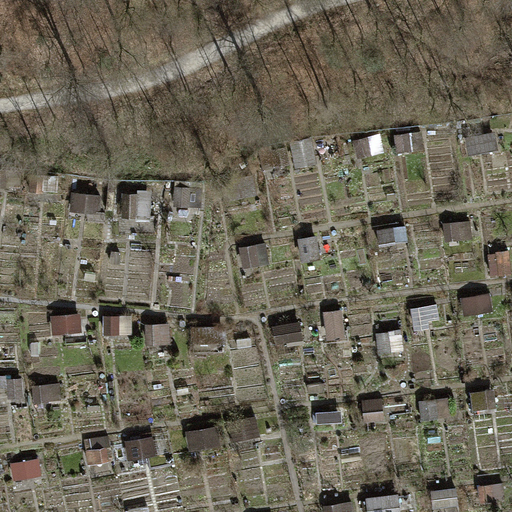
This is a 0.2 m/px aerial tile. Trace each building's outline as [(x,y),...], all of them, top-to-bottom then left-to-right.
[(153,219),(154,190),(129,189),(129,219),(153,219)] [(103,213),(104,194),(75,193),(74,212),(103,213)] [(329,339),(348,338),(347,308),(327,309),(329,339)] [(55,315),(56,334),(83,332),(82,313),(55,315)] [(304,320),(276,322),(277,344),(305,342),(304,320)] [(38,385),(39,402),(63,400),(62,383),(38,385)] [(235,423),(238,440),(261,436),(259,419),(235,423)] [(220,423),(189,431),(194,452),(225,444),(220,423)] [(16,478),(44,475),(42,458),(14,462),(16,478)]
